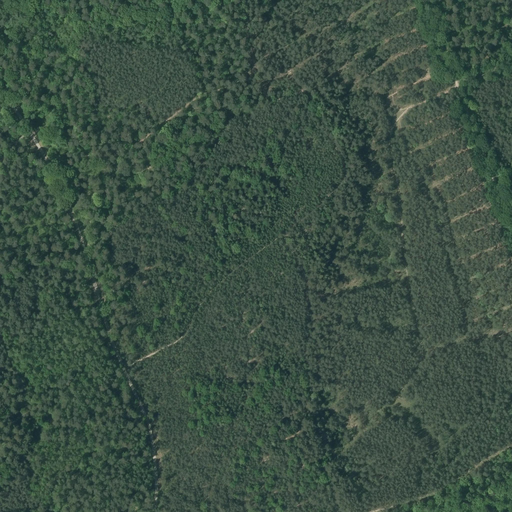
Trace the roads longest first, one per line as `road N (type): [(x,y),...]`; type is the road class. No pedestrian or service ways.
road 1 (track): [(0,90),(66,202),(122,368)]
road 2 (track): [(278,238),(211,291),(175,342),(122,368)]
road 3 (track): [(176,0),(149,11),(0,5)]
road 4 (track): [(511,445),(436,492),(373,511)]
road 5 (track): [(511,226),(455,87)]
road 6 (track): [(122,368),(152,439),(154,511)]
